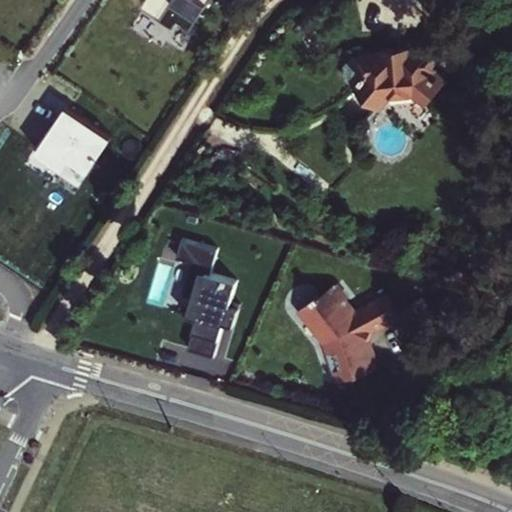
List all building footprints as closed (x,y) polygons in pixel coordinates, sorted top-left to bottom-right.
[(209,0),(148,0),(147,1),(166,12),(173,0),(181,0),(202,12),(209,0)] [(435,48),(368,54),(370,78),(360,90),(382,109),(391,97),(420,96),(430,104),(448,81),(437,73),(435,48)] [(112,136),(67,106),(42,143),(86,174),(112,136)] [(407,147),(408,140),(408,137),(405,131),(401,126),(395,124),(392,123),(385,125),(380,128),(376,133),(375,140),(376,146),(380,151),(382,154),(385,155),(391,156),(398,155),(403,152),(407,147)] [(196,295),(204,269),(211,271),(218,247),(211,245),(201,242),(185,237),(179,257),(195,261),(186,292),(196,295)] [(216,355),(226,320),(236,323),(240,307),(231,304),(238,279),(211,271),(204,269),(196,295),(191,313),(198,315),(189,347),(216,355)] [(336,278),(300,305),(329,340),(344,382),(384,368),(374,340),(376,330),(406,313),(391,287),(358,305),(336,278)]
